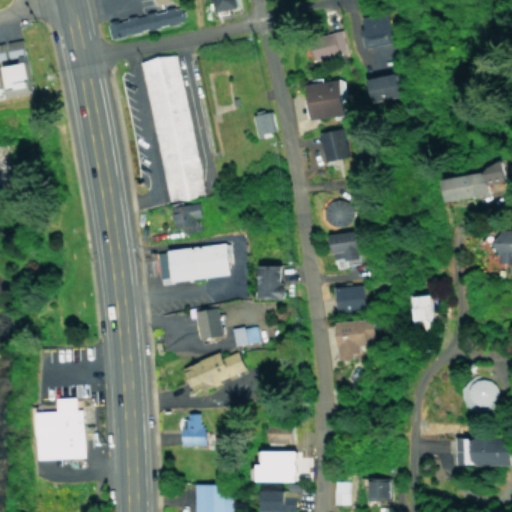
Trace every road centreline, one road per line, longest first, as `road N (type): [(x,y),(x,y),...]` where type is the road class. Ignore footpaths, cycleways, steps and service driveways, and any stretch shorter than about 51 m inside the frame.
road 1 (residential): [(316,511),(311,307),(256,0)]
road 2 (trunk): [(116,284),(68,0)]
road 3 (residential): [(79,61),(345,0)]
road 4 (trunk): [(130,511),(116,284)]
road 5 (residential): [(409,511),(416,389),(446,339)]
